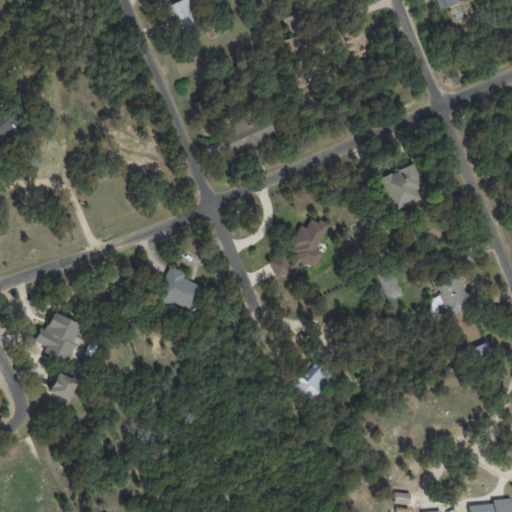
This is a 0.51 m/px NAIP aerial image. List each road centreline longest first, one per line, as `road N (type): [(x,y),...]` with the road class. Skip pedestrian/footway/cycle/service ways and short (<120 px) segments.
road 1 (residential): [(0,284),(201,211),(511,75)]
road 2 (residential): [(123,0),(256,315)]
road 3 (residential): [(397,0),(511,279)]
